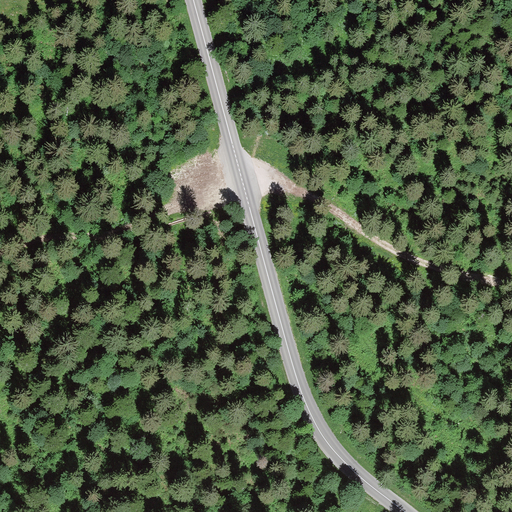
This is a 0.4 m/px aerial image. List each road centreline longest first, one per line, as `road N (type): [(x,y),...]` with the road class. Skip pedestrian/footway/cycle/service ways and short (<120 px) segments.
road 1 (tertiary): [(404,511),(342,460),(307,409),(193,0)]
road 2 (track): [(511,286),(414,259),(316,198),(240,174)]
